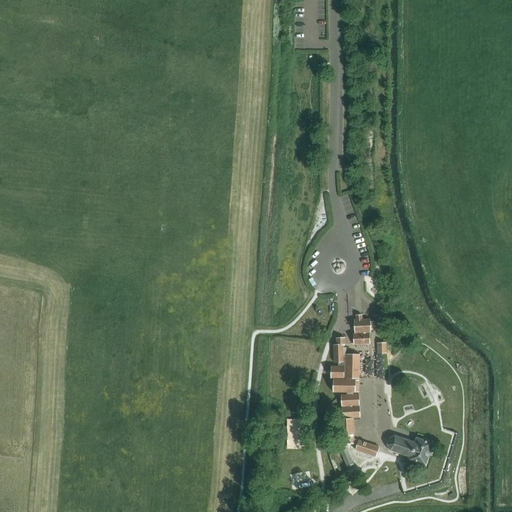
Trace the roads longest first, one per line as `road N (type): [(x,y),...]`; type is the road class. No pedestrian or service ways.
road 1 (unclassified): [(337,248),(332,0)]
road 2 (track): [(398,235),(384,186),(384,0)]
